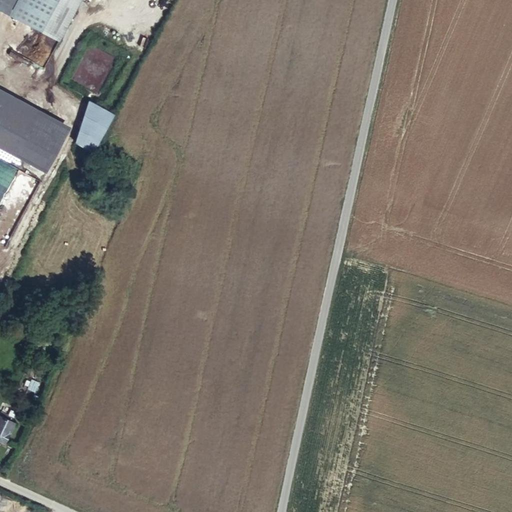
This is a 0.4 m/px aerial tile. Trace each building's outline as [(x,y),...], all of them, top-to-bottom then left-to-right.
[(0,0),(0,10),(56,41),(77,0),(0,0)] [(58,114),(0,88),(0,146),(37,162),(58,114)] [(93,151),(113,111),(92,101),(72,141),(93,151)] [(27,204),(39,180),(18,170),(6,193),(27,204)] [(0,441),(4,444),(14,423),(0,415),(0,441)]
